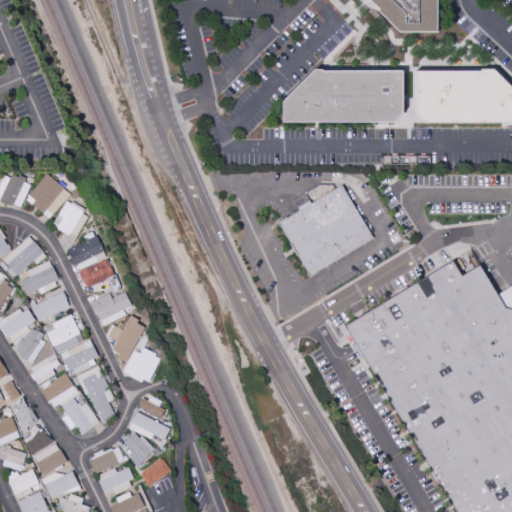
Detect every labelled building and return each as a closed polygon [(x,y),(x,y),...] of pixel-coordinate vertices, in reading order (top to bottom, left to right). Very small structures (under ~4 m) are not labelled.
[(438,0),(370,0),(380,10),(379,12),(400,32),(438,32),(438,0)] [(283,122),(283,102),(315,70),(323,70),(323,72),(404,72),(404,112),(393,122),(283,122)] [(415,72),(481,72),(481,70),(493,70),(511,88),(511,122),(425,123),(415,114),(415,72)] [(29,182),(3,173),(0,181),(0,200),(20,208),(29,182)] [(48,219),(69,194),(46,174),(25,198),(48,219)] [(277,223),(287,217),(287,219),(299,211),(297,208),(308,201),(304,195),(320,186),(332,185),(335,190),(341,186),(373,238),(309,278),(277,223)] [(88,213),(63,202),(52,227),(76,238),(88,213)] [(66,249),(74,269),(104,257),(94,231),(81,236),(83,242),(66,249)] [(0,233),(0,256),(11,249),(0,233)] [(0,259),(12,278),(44,256),(31,238),(0,259)] [(84,287),(113,277),(107,260),(78,270),(84,287)] [(25,295),(37,290),(39,293),(58,286),(49,261),(25,270),(28,278),(20,281),(25,295)] [(454,511),(345,326),(453,261),(462,277),(480,266),(497,295),(511,286),(511,511),(454,511)] [(0,303),(11,286),(1,279),(0,280),(0,303)] [(30,307),(37,322),(69,307),(62,292),(30,307)] [(122,310),(130,306),(124,292),(111,298),(108,293),(90,302),(101,326),(125,316),(122,310)] [(0,324),(9,342),(29,331),(26,325),(34,321),(26,307),(0,320),(0,324)] [(43,328),(55,354),(82,341),(70,315),(43,328)] [(111,348),(119,353),(116,358),(124,362),(145,326),(129,317),(121,330),(112,325),(106,336),(115,341),(111,348)] [(31,363),(46,339),(29,328),(14,352),(31,363)] [(88,341),(60,352),(70,375),(98,363),(88,341)] [(65,372),(55,377),(51,369),(59,365),(53,354),(27,368),(37,386),(38,385),(50,407),(76,394),(65,372)] [(98,424),(113,418),(103,390),(107,389),(98,366),(79,374),(98,424)] [(1,386),(9,401),(19,396),(11,381),(1,386)] [(8,404),(40,475),(66,464),(56,443),(52,445),(42,422),(36,424),(23,397),(8,404)] [(164,440),(169,427),(134,413),(128,429),(151,439),(152,435),(164,440)] [(0,444),(19,437),(10,417),(0,420),(0,444)] [(127,456),(136,466),(153,451),(135,431),(122,443),(131,452),(127,456)] [(0,449),(0,463),(21,470),(26,454),(1,446),(0,449)] [(94,472),(123,462),(118,446),(89,456),(94,472)] [(170,472),(161,458),(138,473),(147,487),(170,472)] [(50,500),(79,487),(70,468),(41,481),(50,500)] [(133,486),(127,468),(116,472),(114,469),(96,475),(102,492),(112,489),(113,494),(133,486)] [(29,487),(37,484),(32,470),(17,475),(16,472),(6,476),(15,499),(31,493),(29,487)] [(110,506),(112,511),(131,511),(144,506),(136,490),(115,500),(117,503),(110,506)] [(21,511),(33,511),(46,507),(39,492),(17,501),(21,511)] [(61,511),(88,511),(88,506),(81,506),(82,496),(68,496),(68,499),(61,499),(61,511)]
